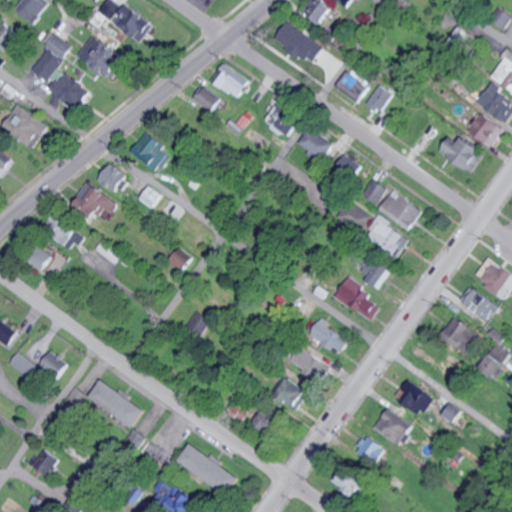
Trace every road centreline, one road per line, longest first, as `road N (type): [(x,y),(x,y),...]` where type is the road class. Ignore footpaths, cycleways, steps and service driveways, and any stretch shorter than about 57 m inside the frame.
road 1 (residential): [(511,444),(0,70)]
road 2 (residential): [(270,511),(511,176)]
road 3 (residential): [(335,511),(0,273)]
road 4 (tertiary): [(275,0),(0,225)]
road 5 (residential): [(511,242),(230,38)]
